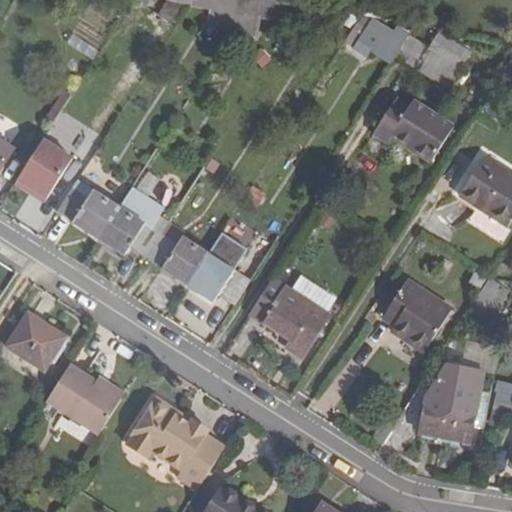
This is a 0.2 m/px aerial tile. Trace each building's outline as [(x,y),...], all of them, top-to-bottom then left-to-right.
[(175,23),(181,7),(164,0),(158,17),(175,23)] [(243,15),(252,0),(194,0),(191,6),(215,10),(235,13),(243,15)] [(262,18),(296,23),(308,5),(273,0),(252,0),(243,15),(238,23),(260,27),(262,18)] [(340,31),(349,13),(308,5),(296,23),(340,31)] [(235,13),(215,10),(213,22),(232,25),(235,13)] [(398,40),(360,17),(351,32),(388,55),(398,40)] [(461,69),(435,52),(422,71),(450,88),(461,69)] [(56,119),(72,96),(66,92),(51,116),(56,119)] [(431,160),(454,125),(414,101),(409,107),(395,98),(373,133),(386,142),(391,135),(431,160)] [(60,149),(44,138),(15,184),(30,194),(60,149)] [(0,167),(11,150),(0,142),(0,167)] [(511,218),(511,175),(484,157),(460,196),(507,226),(511,218)] [(163,209),(131,189),(119,209),(99,239),(123,255),(129,247),(143,225),(150,229),(163,209)] [(88,200),(72,190),(57,212),(99,239),(119,209),(93,192),(88,200)] [(176,246),(160,236),(146,258),(188,285),(207,255),(182,239),(176,246)] [(249,282),(207,255),(188,285),(214,301),(219,293),(235,303),(249,282)] [(278,267),(248,313),(291,341),(287,348),(303,359),(330,315),(328,313),(291,290),(283,285),(290,275),(278,267)] [(487,275),(477,269),(470,281),(480,287),(487,275)] [(301,275),(291,290),(328,313),(337,299),(301,275)] [(501,286),(489,278),(474,302),(487,310),(501,286)] [(451,308),(408,280),(382,317),(395,326),(392,331),(423,352),(451,308)] [(65,339),(30,316),(9,347),(44,370),(65,339)] [(99,434),(121,399),(96,383),(70,366),(48,400),(99,434)] [(101,375),(96,383),(121,399),(126,392),(101,375)] [(511,412),(511,394),(496,392),(489,428),(498,430),(511,412)] [(196,491),(224,448),(205,435),(208,431),(192,420),(191,421),(188,426),(173,417),(173,410),(154,398),(128,438),(131,439),(126,446),(147,460),(151,453),(181,471),(177,479),(196,491)] [(476,406),(426,398),(420,434),(469,443),(476,406)] [(191,421),(173,410),(173,417),(188,426),(191,421)] [(263,511),(223,486),(206,511),(263,511)]
